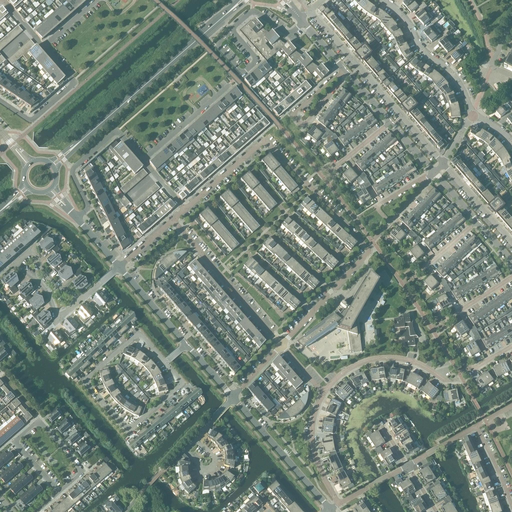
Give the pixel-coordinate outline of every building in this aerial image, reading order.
[(18,5),(13,0),(11,0),(9,2),(16,11),(20,8),(18,5)] [(71,0),(67,0),(66,1),(68,4),(74,11),(79,8),(71,0)] [(363,0),(358,5),(363,10),(369,2),(366,0),(363,0)] [(406,0),(403,4),(407,8),(416,1),(415,0),(406,0)] [(418,7),(420,9),(425,4),(423,2),(419,6),(415,2),(416,1),(407,8),(411,13),(418,7)] [(363,10),(368,13),(373,5),(369,2),(363,10)] [(68,4),(64,7),(70,15),(74,11),(68,4)] [(322,15),(322,14),(329,8),(325,4),(318,11),(322,15)] [(422,11),(416,16),(420,21),(429,13),(425,8),(427,7),(425,4),(420,9),(422,11)] [(62,5),(58,9),(66,18),(70,15),(64,7),(62,5)] [(368,13),(373,17),(378,8),(373,5),(368,13)] [(322,14),(325,18),(334,10),(331,6),(329,8),(322,14)] [(0,9),(0,13),(4,18),(6,20),(10,17),(2,8),(0,9)] [(373,17),(377,19),(383,11),(378,8),(373,17)] [(58,9),(54,12),(62,22),(66,18),(58,9)] [(334,10),(325,18),(328,21),(337,14),(334,10)] [(377,19),(381,22),(381,23),(388,15),(383,11),(377,19)] [(54,12),(50,16),(58,25),(62,22),(54,12)] [(429,13),(420,21),(424,26),(430,20),(432,23),(437,18),(435,16),(433,18),(429,13)] [(328,21),(332,25),(340,18),(337,14),(328,21)] [(381,23),(385,27),(392,19),(388,15),(381,23),(381,22),(381,23)] [(49,16),(46,19),(48,22),(54,29),(58,25),(50,16),(49,16)] [(335,28),(341,23),(343,21),(340,18),(332,25),(335,28)] [(46,19),(41,23),(50,32),(54,29),(48,22),(46,19)] [(385,27),(388,31),(396,24),(392,19),(385,27)] [(239,31),(250,44),(258,37),(252,30),(259,24),(255,20),(253,22),(251,21),(239,31)] [(41,23),(37,26),(40,29),(46,36),(50,32),(41,23)] [(335,28),(338,32),(344,26),(341,23),(335,28)] [(269,33),(262,29),(262,28),(259,24),(252,30),(258,37),(261,41),(269,33)] [(392,35),(392,34),(400,29),(396,24),(388,31),(392,35)] [(338,32),(341,36),(348,30),(344,26),(338,32)] [(424,33),(428,38),(437,30),(433,26),(424,33)] [(46,36),(40,29),(35,32),(42,40),(46,36)] [(392,34),(392,35),(394,39),(403,35),(400,29),(392,34)] [(341,36),(344,39),(351,34),(348,30),(341,36)] [(437,30),(428,38),(432,43),(441,35),(437,30)] [(268,42),(275,35),(272,31),(269,33),(261,41),(263,43),(264,45),(265,44),(268,42)] [(439,44),(443,48),(451,42),(447,37),(451,34),(449,31),(443,36),(445,38),(439,44)] [(347,43),(354,37),(356,36),(353,32),(351,34),(344,39),(347,43)] [(277,52),(278,52),(281,49),(286,45),(285,45),(279,40),(279,39),(275,35),(268,42),(274,48),(277,52)] [(394,39),(397,44),(406,40),(403,35),(394,39)] [(250,44),(254,48),(257,46),(258,47),(263,43),(261,41),(258,37),(250,44)] [(347,43),(351,47),(357,41),(354,37),(347,43)] [(397,44),(399,49),(408,45),(406,40),(397,44)] [(453,48),(455,50),(461,45),(460,44),(459,43),(457,45),(453,40),(451,42),(443,48),(447,53),(453,48)] [(351,47),(354,50),(360,45),(357,41),(351,47)] [(281,55),(284,53),(292,47),(288,42),(285,45),(286,45),(281,49),(278,52),(281,55)] [(270,58),(277,52),(274,48),(271,51),(265,44),(264,45),(263,43),(258,47),(257,46),(254,48),(266,62),(270,58)] [(354,50),(357,54),(364,48),(363,48),(365,46),(362,43),(360,45),(354,50)] [(399,49),(402,55),(410,50),(408,45),(399,49)] [(461,45),(455,50),(457,52),(451,57),(455,62),(463,56),(465,58),(468,55),(462,48),(463,47),(461,45)] [(30,59),(32,57),(39,50),(36,46),(26,54),(30,59)] [(363,62),(363,61),(370,55),(370,56),(372,54),(365,46),(363,48),(364,48),(357,54),(356,55),(363,62)] [(292,47),(284,53),(287,55),(285,57),(286,57),(286,58),(288,57),(295,51),(292,47)] [(32,57),(36,61),(43,54),(39,50),(32,57)] [(410,50),(402,55),(406,60),(408,58),(409,59),(412,57),(411,56),(413,54),(410,50)] [(294,64),(298,60),(297,60),(302,56),(295,51),(288,57),(294,64)] [(36,61),(34,62),(37,67),(39,65),(46,58),(43,54),(36,61)] [(297,60),(298,60),(301,64),(308,58),(305,54),(302,56),(297,60)] [(363,61),(366,65),(373,59),(370,56),(370,55),(363,61)] [(412,62),(409,64),(410,65),(414,68),(414,69),(420,61),(416,57),(414,60),(413,59),(411,61),(412,62)] [(39,65),(43,69),(50,63),(46,58),(39,65)] [(301,64),(304,68),(312,62),(308,58),(301,64)] [(366,65),(370,68),(376,63),(373,59),(366,65)] [(414,69),(419,72),(424,64),(420,61),(414,69)] [(265,62),(261,66),(269,76),(273,72),(265,62)] [(310,75),(314,72),(319,68),(318,67),(311,63),(312,62),(304,68),(310,75)] [(41,71),(44,75),(53,67),(50,63),(43,69),(41,71)] [(370,68),(373,72),(379,66),(376,63),(370,68)] [(424,64),(419,72),(419,73),(424,75),(424,76),(429,67),(424,64)] [(314,72),(317,76),(325,69),(321,65),(318,67),(319,68),(314,72)] [(256,70),(263,77),(265,80),(269,76),(261,66),(256,70)] [(373,72),(376,76),(382,70),(379,66),(373,72)] [(48,79),(50,77),(57,71),(53,67),(44,75),(48,79)] [(424,76),(422,78),(426,80),(429,78),(434,70),(429,67),(424,76)] [(376,76),(379,79),(387,72),(384,68),(382,70),(376,76)] [(325,69),(317,76),(321,80),(328,74),(325,69)] [(256,70),(252,73),(259,81),(263,77),(256,70)] [(429,78),(433,81),(439,74),(434,70),(429,78)] [(50,77),(53,81),(61,75),(57,71),(50,77)] [(379,79),(378,79),(382,83),(391,76),(387,72),(379,79)] [(252,73),(248,77),(255,84),(259,81),(252,73)] [(432,82),(436,86),(444,78),(439,74),(433,81),(432,82)] [(61,75),(53,81),(57,85),(60,88),(65,83),(62,81),(64,79),(61,75)] [(386,89),(387,88),(393,82),(396,80),(393,76),(383,85),(386,89)] [(255,84),(248,77),(244,81),(250,88),(255,84)] [(436,86),(439,90),(448,83),(444,78),(436,86)] [(1,88),(3,89),(10,83),(6,80),(0,84),(0,88),(0,89),(1,88)] [(305,82),(302,85),(307,92),(311,89),(305,82)] [(387,88),(390,92),(396,86),(393,82),(387,88)] [(5,91),(7,92),(15,86),(10,83),(3,89),(5,92),(5,91)] [(439,90),(443,94),(443,93),(451,88),(448,83),(439,90)] [(302,85),(298,88),(304,95),(307,92),(302,85)] [(10,94),(12,96),(19,89),(15,86),(7,92),(7,93),(9,95),(10,94)] [(390,92),(393,95),(400,90),(396,86),(390,92)] [(235,88),(231,92),(237,99),(242,95),(235,88)] [(298,88),(294,91),(300,98),(304,95),(298,88)] [(441,95),(444,100),(446,98),(454,93),(451,88),(443,93),(443,94),(441,95)] [(15,97),(17,99),(24,92),(19,89),(12,96),(14,98),(15,97)] [(340,93),(348,100),(352,96),(344,89),(342,92),(341,92),(340,93)] [(393,95),(396,99),(403,93),(400,90),(393,95)] [(294,91),(291,95),(297,101),(300,98),(294,91)] [(19,101),(21,102),(29,95),(24,92),(17,99),(16,99),(19,101)] [(231,92),(227,95),(233,103),(237,99),(231,92)] [(337,97),(345,104),(348,100),(340,93),(338,96),(337,97)] [(396,99),(399,102),(406,97),(403,93),(396,99)] [(445,105),(448,103),(457,99),(454,93),(446,98),(444,100),(443,100),(445,105)] [(24,104),(26,105),(33,98),(29,95),(21,102),(23,104),(24,104)] [(227,95),(223,99),(232,109),(236,105),(233,103),(227,95)] [(291,95),(287,98),(293,104),(297,101),(291,95)] [(334,101),(342,108),(345,104),(337,97),(335,100),(334,101)] [(399,102),(402,106),(409,100),(406,97),(399,102)] [(33,98),(26,105),(28,107),(29,107),(31,108),(32,107),(34,110),(39,105),(37,103),(38,102),(33,98)] [(287,98),(283,101),(289,108),(293,104),(287,98)] [(223,99),(219,102),(225,110),(227,112),(232,109),(223,99)] [(408,114),(409,114),(409,113),(415,108),(416,108),(417,106),(411,99),(409,100),(402,106),(401,107),(408,114)] [(448,103),(449,108),(459,105),(457,99),(448,103)] [(283,101),(280,104),(286,111),(289,108),(283,101)] [(331,104),(330,105),(331,105),(339,112),(341,114),(342,112),(340,110),(342,108),(334,101),(332,104),(331,104)] [(219,102),(215,106),(221,113),(225,110),(219,102)] [(497,112),(496,113),(501,118),(507,112),(509,110),(511,112),(511,111),(511,107),(511,108),(507,103),(505,105),(497,112)] [(280,104),(276,107),(282,114),(286,111),(280,104)] [(282,114),(276,107),(274,105),(269,109),(272,112),(273,111),(278,117),(282,114)] [(328,108),(327,109),(336,116),(339,112),(331,105),(329,108),(328,108)] [(215,106),(211,110),(217,117),(221,113),(215,106)] [(409,113),(409,114),(412,117),(419,111),(416,108),(415,108),(409,113)] [(327,111),(325,113),(332,120),(336,116),(327,109),(326,110),(327,111)] [(211,110),(207,113),(213,120),(217,117),(211,110)] [(412,117),(415,121),(422,115),(419,111),(412,117)] [(460,111),(451,113),(451,118),(454,118),(455,119),(458,119),(458,118),(461,117),(460,111)] [(207,113),(203,117),(209,124),(213,120),(207,113)] [(323,115),(321,117),(329,124),(332,120),(325,113),(324,113),(323,114),(323,115)] [(367,117),(373,126),(374,126),(375,125),(375,124),(378,122),(372,114),(367,117)] [(415,121),(418,124),(425,119),(422,115),(415,121)] [(425,119),(418,124),(421,128),(428,122),(430,121),(431,120),(428,116),(425,119)] [(203,117),(198,120),(205,128),(209,124),(203,117)] [(329,124),(321,117),(320,118),(320,119),(318,122),(326,128),(329,124)] [(367,117),(363,120),(369,129),(370,129),(371,128),(373,126),(367,117)] [(264,118),(260,121),(266,128),(270,125),(264,118)] [(198,120),(194,124),(201,131),(203,134),(207,130),(205,128),(198,120)] [(363,120),(359,123),(365,132),(367,131),(366,131),(369,129),(363,120)] [(260,121),(256,124),(262,131),(266,128),(260,121)] [(425,132),(431,126),(433,124),(430,121),(428,122),(421,128),(425,132)] [(251,126),(258,134),(262,131),(256,124),(254,122),(251,126)] [(355,126),(361,135),(363,134),(362,134),(365,132),(359,123),(355,126)] [(194,124),(190,128),(197,135),(201,131),(194,124)] [(470,134),(475,137),(481,129),(475,125),(473,128),(471,130),(472,131),(470,134)] [(355,126),(351,129),(357,138),(359,137),(358,137),(361,135),(355,126)] [(425,132),(428,135),(434,129),(431,126),(425,132)] [(311,138),(312,138),(319,130),(317,129),(314,127),(307,135),(308,135),(308,136),(311,138)] [(190,128),(186,131),(193,138),(197,135),(190,128)] [(253,128),(249,131),(255,138),(258,134),(253,128)] [(351,129),(347,132),(353,141),(356,139),(357,138),(351,129)] [(428,135),(431,139),(438,133),(434,129),(428,135)] [(475,137),(480,140),(485,132),(481,129),(475,137)] [(319,130),(312,138),(313,139),(312,140),(316,142),(316,141),(317,142),(320,138),(321,139),(322,140),(324,139),(325,139),(326,139),(326,138),(327,138),(329,136),(328,135),(327,136),(323,133),(322,134),(320,131),(319,130)] [(186,131),(182,135),(191,144),(195,141),(193,138),(186,131)] [(249,131),(245,134),(251,141),(255,138),(249,131)] [(347,132),(343,135),(349,144),(351,142),(352,142),(353,141),(347,132)] [(480,140),(478,142),(482,145),(485,143),(490,135),(485,132),(480,140)] [(386,136),(386,137),(393,144),(397,141),(391,133),(388,136),(387,135),(386,136)] [(431,139),(434,142),(441,137),(438,133),(431,139)] [(245,134),(242,137),(248,144),(251,141),(245,134)] [(182,135),(178,138),(186,148),(191,144),(182,135)] [(240,135),(236,138),(244,147),(248,144),(242,137),(240,135)] [(349,144),(343,135),(338,139),(344,147),(347,145),(348,145),(349,144)] [(434,142),(437,146),(446,139),(442,135),(441,137),(434,142)] [(485,143),(489,146),(495,139),(490,135),(485,143)] [(324,148),(323,149),(325,152),(327,151),(327,152),(336,146),(335,144),(334,145),(333,142),(330,137),(329,136),(327,138),(328,144),(324,147),(324,148)] [(382,140),(383,140),(389,148),(393,144),(386,137),(384,139),(384,138),(382,140)] [(178,138),(174,142),(180,149),(182,152),(186,148),(178,138)] [(236,138),(233,141),(240,150),(244,147),(236,138)] [(437,146),(440,150),(443,148),(445,151),(450,143),(449,143),(446,139),(437,146)] [(488,146),(492,150),(500,143),(495,139),(489,146),(488,146)] [(378,143),(379,143),(385,151),(389,148),(383,140),(380,142),(378,143)] [(108,147),(111,152),(119,145),(115,141),(108,147)] [(229,145),(231,147),(237,153),(240,150),(233,141),(229,145)] [(174,142),(170,145),(176,153),(180,149),(174,142)] [(111,152),(115,156),(124,148),(121,143),(119,145),(111,152)] [(375,146),(375,147),(382,154),(385,151),(379,143),(376,146),(376,145),(375,146)] [(492,150),(495,154),(504,147),(500,143),(492,150)] [(170,145),(166,149),(172,156),(176,153),(170,145)] [(336,146),(327,152),(328,153),(327,153),(330,157),(330,156),(331,157),(339,151),(337,147),(336,146)] [(231,147),(227,150),(233,157),(237,153),(231,147)] [(372,149),(371,150),(378,158),(382,154),(375,147),(372,149)] [(499,158),(507,153),(504,147),(495,154),(499,158)] [(115,156),(119,160),(128,152),(124,148),(115,156)] [(225,148),(222,151),(229,160),(233,157),(227,150),(225,148)] [(166,149),(162,152),(168,160),(170,162),(174,159),(172,156),(166,149)] [(370,151),(367,153),(374,161),(378,158),(371,150),(369,151),(370,151)] [(222,151),(218,154),(226,163),(229,160),(222,151)] [(122,164),(124,162),(131,156),(128,152),(119,160),(122,164)] [(162,152),(158,156),(164,163),(168,160),(162,152)] [(366,155),(363,157),(370,164),(374,161),(367,153),(366,154),(366,155)] [(499,158),(502,162),(510,158),(507,153),(499,158)] [(215,157),(216,159),(222,166),(226,163),(218,154),(215,157)] [(271,173),(272,173),(279,167),(269,155),(261,162),(271,173)] [(455,167),(455,166),(461,161),(463,159),(460,155),(451,163),(455,167)] [(124,162),(128,166),(135,160),(131,156),(124,162)] [(158,156),(154,160),(160,167),(164,163),(158,156)] [(362,158),(360,160),(366,168),(370,164),(363,157),(363,156),(362,158)] [(502,162),(504,167),(511,163),(511,161),(510,158),(502,162)] [(216,159),(213,162),(219,169),(222,166),(216,159)] [(461,161),(455,166),(455,167),(458,170),(465,164),(466,163),(467,162),(463,159),(461,161)] [(128,166),(131,170),(139,164),(135,160),(128,166)] [(154,160),(149,163),(156,170),(158,173),(162,169),(160,167),(154,160)] [(366,168),(360,160),(359,160),(358,161),(356,164),(362,171),(366,168)] [(213,162),(209,166),(215,172),(219,169),(213,162)] [(407,165),(412,174),(414,173),(417,171),(411,162),(407,165)] [(458,170),(461,174),(469,166),(466,163),(465,164),(458,170)] [(139,164),(131,170),(135,175),(142,168),(139,164)] [(83,169),(86,173),(91,169),(88,165),(83,169)] [(403,168),(408,176),(408,177),(410,176),(409,175),(412,174),(407,165),(403,168)] [(209,166),(205,169),(211,176),(215,172),(209,166)] [(461,174),(464,177),(473,170),(469,166),(461,174)] [(204,167),(200,170),(208,179),(211,176),(205,169),(204,167)] [(272,173),(276,177),(283,171),(279,167),(272,173)] [(85,178),(87,180),(95,173),(92,168),(91,169),(86,173),(85,175),(86,177),(85,178)] [(346,178),(347,179),(355,172),(354,171),(353,171),(351,168),(343,175),(343,176),(346,179),(346,178)] [(403,168),(398,170),(403,179),(404,180),(405,179),(405,178),(408,176),(403,168)] [(196,173),(198,175),(204,182),(208,179),(200,170),(196,173)] [(394,173),(399,182),(400,182),(401,181),(403,179),(398,170),(394,173)] [(464,177),(467,181),(476,174),(473,170),(464,177)] [(276,177),(280,182),(287,176),(283,171),(276,177)] [(348,180),(346,181),(349,184),(350,183),(351,184),(355,179),(359,184),(363,181),(359,177),(358,177),(356,174),(356,173),(355,172),(347,179),(348,180)] [(88,183),(90,185),(97,178),(95,173),(87,180),(88,182),(88,183)] [(241,180),(251,191),(252,191),(269,211),(276,205),(248,173),(241,180)] [(394,173),(390,176),(395,185),(397,184),(396,184),(399,182),(394,173)] [(467,181),(471,184),(479,177),(476,174),(467,181)] [(198,175),(195,178),(200,185),(204,182),(198,175)] [(280,182),(284,186),(291,180),(287,176),(280,182)] [(390,176),(385,179),(391,187),(393,185),(394,186),(395,185),(390,176)] [(193,177),(189,180),(197,188),(200,185),(195,178),(193,177)] [(471,184),(474,188),(482,181),(479,177),(471,184)] [(90,188),(92,190),(100,183),(97,178),(90,185),(91,187),(90,188)] [(385,179),(381,181),(386,190),(389,188),(389,189),(391,188),(391,187),(385,179)] [(189,180),(186,183),(193,191),(197,188),(189,180)] [(284,186),(288,191),(295,185),(291,180),(284,186)] [(381,181),(377,184),(382,193),(385,191),(387,190),(386,190),(381,181)] [(477,192),(483,186),(485,184),(482,181),(474,188),(477,192)] [(93,193),(95,195),(102,188),(100,183),(92,190),(93,192),(93,193)] [(182,186),(184,188),(190,194),(193,191),(186,183),(182,186)] [(360,199),(360,200),(369,194),(368,192),(368,193),(365,189),(366,189),(363,184),(361,186),(359,187),(362,191),(357,195),(356,196),(358,200),(360,199)] [(382,193),(377,184),(372,187),(377,196),(381,194),(382,193)] [(295,185),(288,191),(290,193),(293,196),(299,190),(295,185)] [(477,192),(480,195),(487,190),(483,186),(477,192)] [(95,198),(97,200),(105,193),(102,188),(95,195),(96,197),(95,198)] [(186,198),(180,191),(178,188),(174,192),(182,201),(186,198)] [(184,188),(180,191),(186,198),(190,194),(184,188)] [(430,192),(438,199),(441,195),(434,188),(432,191),(431,191),(430,192)] [(487,190),(480,195),(483,199),(490,193),(487,190)] [(231,209),(252,233),(259,227),(228,191),(220,198),(230,209),(231,209)] [(426,196),(427,196),(434,203),(438,199),(430,192),(428,195),(428,194),(426,196)] [(97,203),(100,205),(107,199),(105,193),(97,200),(98,202),(97,203)] [(483,199),(486,203),(493,197),(490,193),(483,199)] [(369,194),(360,200),(361,200),(360,201),(362,204),(363,204),(372,199),(370,196),(370,195),(369,194)] [(423,199),(423,200),(431,207),(434,203),(427,196),(425,198),(424,198),(423,199)] [(300,205),(304,208),(311,201),(307,197),(300,205)] [(486,203),(489,206),(490,206),(496,200),(493,197),(486,203)] [(168,198),(164,201),(172,210),(176,207),(168,198)] [(100,208),(102,210),(110,204),(107,199),(100,205),(101,207),(100,208)] [(495,214),(496,214),(496,213),(502,208),(503,208),(504,206),(498,199),(496,200),(490,206),(489,206),(488,207),(495,214)] [(419,203),(420,203),(427,210),(431,207),(423,200),(421,202),(419,203)] [(160,204),(162,207),(168,213),(172,210),(164,201),(160,204)] [(304,208),(307,212),(314,204),(311,201),(304,208)] [(417,205),(416,207),(424,214),(427,210),(420,203),(418,206),(417,205)] [(102,213),(105,215),(112,209),(110,204),(102,210),(103,212),(102,213)] [(307,212),(311,215),(318,207),(314,204),(307,212)] [(162,207),(159,210),(165,216),(168,213),(162,207)] [(312,214),(315,217),(321,210),(318,207),(311,215),(312,214)] [(415,208),(413,211),(420,218),(424,214),(416,207),(415,208)] [(496,213),(496,214),(499,217),(506,211),(503,208),(502,208),(496,213)] [(105,218),(107,220),(115,214),(112,209),(105,215),(106,217),(105,218)] [(210,227),(232,251),(239,245),(207,209),(199,216),(209,228),(210,227)] [(159,210),(155,213),(161,220),(165,216),(159,210)] [(315,217),(319,221),(325,214),(321,210),(315,217)] [(412,212),(410,215),(417,221),(420,218),(413,211),(413,210),(411,212),(412,212)] [(499,217),(502,221),(509,215),(506,211),(499,217)] [(155,213),(151,216),(157,223),(161,220),(155,213)] [(455,216),(461,224),(462,224),(463,223),(466,220),(459,213),(455,216)] [(107,223),(110,225),(117,219),(115,214),(107,220),(108,222),(107,223)] [(319,221),(322,224),(328,217),(325,214),(319,221)] [(408,216),(406,218),(413,225),(417,221),(410,215),(409,214),(408,215),(408,216)] [(502,221),(505,224),(511,218),(509,215),(502,221)] [(151,216),(148,219),(154,226),(157,223),(151,216)] [(451,219),(458,227),(458,228),(459,226),(461,224),(455,216),(451,219)] [(146,217),(142,220),(150,229),(154,226),(148,219),(146,217)] [(281,225),(285,229),(292,221),(288,217),(288,218),(281,225)] [(322,224),(326,227),(332,220),(328,217),(322,224)] [(413,225),(406,218),(404,219),(405,220),(402,222),(410,229),(413,225)] [(110,228),(112,230),(120,224),(117,219),(110,225),(111,227),(110,228)] [(196,219),(194,220),(204,232),(206,230),(196,219)] [(451,219),(447,223),(454,230),(454,231),(455,230),(455,229),(458,227),(451,219)] [(139,223),(141,225),(146,232),(150,229),(142,220),(139,223)] [(326,227),(329,230),(336,224),(332,220),(326,227)] [(285,229),(288,232),(296,224),(292,221),(285,229)] [(31,223),(27,227),(36,238),(38,236),(38,235),(40,233),(31,223)] [(447,223),(443,226),(450,234),(451,233),(451,232),(454,230),(447,223)] [(112,233),(114,235),(122,229),(120,224),(112,230),(113,232),(112,233)] [(288,232),(292,235),(299,227),(296,224),(288,232)] [(329,230),(333,234),(339,227),(336,224),(329,230)] [(146,232),(141,225),(137,229),(143,236),(146,232)] [(443,226),(439,229),(446,237),(448,236),(447,236),(450,234),(443,226)] [(27,227),(23,231),(32,241),(34,239),(36,238),(27,227)] [(293,234),(296,238),(303,231),(299,227),(292,235),(293,234)] [(333,234),(336,237),(343,230),(339,227),(333,234)] [(394,229),(390,233),(391,234),(391,235),(390,236),(393,239),(394,238),(395,238),(402,231),(401,230),(398,227),(395,230),(394,229)] [(21,228),(17,232),(19,234),(28,245),(30,243),(32,241),(23,231),(21,228)] [(115,238),(117,240),(125,234),(122,229),(114,235),(115,235),(116,237),(115,238)] [(439,229),(435,232),(442,240),(444,238),(445,238),(446,237),(439,229)] [(336,237),(340,240),(346,233),(343,230),(336,237)] [(296,238),(300,241),(306,234),(303,231),(296,238)] [(402,231),(395,238),(396,239),(395,241),(398,243),(399,242),(406,235),(403,232),(404,232),(402,231)] [(17,232),(13,235),(15,238),(24,248),(26,246),(26,247),(28,245),(19,234),(17,232)] [(435,232),(431,236),(438,243),(441,241),(441,242),(442,241),(442,240),(435,232)] [(340,240),(343,244),(350,237),(346,233),(340,240)] [(117,243),(119,245),(127,239),(125,234),(117,240),(117,241),(117,240),(118,242),(117,243)] [(300,241),(303,244),(310,237),(306,234),(300,241)] [(40,245),(39,246),(41,249),(42,248),(43,249),(52,241),(49,237),(47,235),(42,238),(44,241),(40,245)] [(469,239),(470,239),(477,246),(481,243),(474,235),(471,238),(471,237),(469,239)] [(431,236),(428,239),(434,247),(437,244),(437,245),(438,244),(438,243),(431,236)] [(262,245),(266,249),(273,241),(269,237),(269,238),(262,245)] [(303,244),(307,247),(313,241),(310,237),(303,244)] [(350,237),(343,244),(344,243),(351,250),(357,244),(350,237)] [(15,238),(11,241),(20,252),(22,250),(21,250),(24,248),(15,238)] [(127,239),(119,245),(119,246),(119,245),(122,251),(125,248),(127,249),(131,246),(129,245),(130,244),(127,239)] [(434,247),(428,239),(423,242),(430,250),(433,248),(434,247)] [(466,242),(466,243),(473,250),(477,246),(470,239),(467,241),(466,242)] [(11,241),(7,245),(16,255),(18,253),(18,254),(20,252),(11,241)] [(52,241),(43,249),(47,253),(51,249),(53,251),(58,247),(56,245),(52,241)] [(266,249),(270,252),(277,244),(273,241),(266,249)] [(307,247),(310,251),(317,244),(313,241),(307,247)] [(462,246),(469,253),(473,250),(466,243),(464,245),(463,244),(462,246)] [(270,252),(273,255),(280,248),(277,244),(270,252)] [(310,251),(314,254),(320,247),(317,244),(310,251)] [(7,245),(3,248),(12,259),(14,257),(13,257),(16,255),(7,245)] [(412,255),(413,256),(421,249),(420,248),(417,245),(409,252),(410,252),(408,253),(411,257),(412,255)] [(458,249),(459,250),(465,257),(469,253),(462,246),(460,248),(459,248),(458,249)] [(314,254),(317,257),(324,251),(320,247),(314,254)] [(3,248),(0,250),(0,253),(7,262),(9,260),(10,261),(12,259),(3,248)] [(274,255),(277,258),(284,251),(280,248),(273,255),(273,256),(274,255)] [(421,249),(413,256),(414,257),(412,258),(415,261),(416,260),(417,261),(425,254),(422,251),(421,249)] [(454,253),(455,253),(462,260),(465,257),(459,250),(456,252),(456,251),(454,253)] [(277,258),(281,261),(287,254),(284,251),(277,258)] [(317,257),(321,261),(327,254),(324,251),(317,257)] [(173,254),(178,260),(179,262),(187,256),(185,254),(186,253),(184,253),(179,253),(177,253),(174,254),(173,254)] [(452,255),(451,256),(458,264),(462,260),(455,253),(452,255)] [(50,265),(58,258),(54,254),(47,261),(50,264),(50,265)] [(169,256),(168,256),(174,264),(178,260),(173,254),(172,254),(169,256)] [(281,261),(284,264),(291,258),(287,254),(281,261)] [(321,261),(324,264),(331,257),(327,254),(321,261)] [(58,258),(50,265),(51,265),(54,269),(59,265),(61,267),(65,263),(63,260),(64,260),(60,256),(58,258)] [(167,257),(164,259),(170,267),(174,264),(168,256),(167,257)] [(450,258),(447,260),(454,267),(458,264),(451,256),(449,257),(450,258)] [(331,257),(324,264),(325,264),(332,270),(338,264),(331,257)] [(243,265),(247,269),(254,261),(250,258),(248,261),(243,265)] [(284,264),(288,268),(294,261),(291,258),(284,264)] [(161,262),(160,263),(167,270),(170,267),(164,259),(163,260),(161,262)] [(446,261),(444,263),(450,271),(454,267),(447,260),(447,259),(446,261)] [(188,266),(192,270),(198,265),(195,261),(188,266)] [(247,269),(251,272),(258,265),(254,261),(247,269)] [(288,268),(291,271),(298,264),(294,261),(288,268)] [(59,274),(57,275),(60,277),(61,276),(61,277),(69,271),(71,269),(67,266),(65,263),(61,267),(63,269),(58,273),(59,274)] [(158,267),(157,267),(163,274),(167,270),(160,263),(159,264),(158,267)] [(442,265),(440,267),(447,274),(450,271),(444,263),(443,263),(442,264),(442,265)] [(291,271),(295,274),(301,267),(298,264),(291,271)] [(192,270),(195,274),(202,268),(200,266),(198,265),(192,270)] [(251,272),(254,276),(261,268),(258,265),(251,272)] [(491,268),(497,277),(498,276),(501,274),(496,265),(491,268)] [(447,274),(440,267),(439,266),(438,268),(439,268),(436,271),(443,278),(447,274)] [(155,274),(155,279),(155,281),(159,277),(163,274),(157,267),(157,269),(156,272),(155,274)] [(295,274),(298,277),(305,271),(301,267),(295,274)] [(73,274),(75,276),(80,273),(82,271),(80,268),(74,273),(73,274)] [(196,280),(198,278),(205,272),(203,270),(204,270),(202,268),(195,274),(193,276),(196,280)] [(255,275),(258,278),(265,271),(261,268),(254,276),(255,275)] [(487,271),(492,279),(493,280),(494,279),(497,277),(491,268),(487,271)] [(69,271),(61,277),(62,277),(65,281),(72,275),(73,274),(74,273),(71,269),(69,271)] [(258,278),(262,281),(268,274),(265,271),(258,278)] [(298,277),(302,281),(308,274),(305,271),(298,277)] [(483,273),(488,282),(488,283),(490,282),(489,281),(492,279),(487,271),(483,273)] [(205,272),(198,278),(202,282),(208,276),(207,274),(205,272)] [(304,337),(296,343),(302,349),(305,347),(306,348),(307,347),(335,328),(336,327),(347,331),(350,350),(351,353),(361,352),(361,345),(358,323),(356,323),(356,322),(356,320),(371,293),(374,289),(374,287),(379,281),(369,272),(366,278),(366,277),(348,306),(345,305),(346,305),(346,304),(346,303),(347,303),(347,302),(347,301),(347,300),(347,299),(342,304),(342,303),(339,305),(338,307),(340,309),(338,312),(337,311),(303,336),(304,337)] [(7,284),(16,277),(13,274),(12,275),(11,273),(6,277),(4,275),(0,278),(0,279),(4,283),(5,282),(7,284)] [(76,287),(84,280),(83,280),(80,277),(82,275),(80,273),(75,276),(77,279),(73,283),(76,287)] [(483,273),(478,276),(483,285),(484,285),(485,284),(488,282),(483,273)] [(262,281),(265,284),(272,278),(268,274),(262,281)] [(302,281),(306,284),(312,277),(308,274),(302,281)] [(427,285),(427,286),(435,279),(434,278),(431,275),(424,282),(423,283),(426,286),(427,285)] [(202,282),(205,286),(212,280),(210,278),(208,276),(202,282)] [(478,276),(474,279),(479,287),(479,288),(481,287),(481,286),(483,285),(478,276)] [(7,288),(11,292),(16,288),(13,286),(18,282),(17,280),(18,279),(16,277),(7,284),(9,286),(7,288)] [(312,277),(306,284),(313,290),(319,284),(312,277)] [(265,284),(269,288),(275,281),(272,278),(265,284)] [(435,279),(427,286),(428,287),(427,288),(429,291),(431,290),(431,291),(439,284),(436,281),(436,280),(435,279)] [(474,279),(470,281),(475,291),(477,290),(476,289),(479,287),(474,279)] [(84,280),(76,287),(77,288),(76,289),(78,291),(79,290),(80,291),(84,287),(86,289),(91,285),(89,283),(87,284),(84,281),(84,280)] [(203,287),(206,291),(215,284),(213,282),(212,280),(205,286),(203,287)] [(161,291),(163,293),(172,285),(169,281),(160,289),(162,291),(161,291)] [(269,288),(273,291),(279,284),(275,281),(269,288)] [(470,281),(465,284),(470,293),(473,291),(475,291),(470,281)] [(22,293),(29,287),(25,283),(18,289),(22,293)] [(206,291),(210,295),(218,288),(217,286),(215,284),(206,291)] [(273,291),(276,294),(282,288),(279,284),(273,291)] [(465,284),(461,287),(466,295),(469,294),(471,293),(470,293),(465,284)] [(165,295),(167,297),(175,289),(172,285),(163,293),(165,295)] [(23,299),(26,301),(30,297),(28,295),(33,291),(32,290),(33,289),(31,287),(30,288),(29,287),(22,293),(19,296),(23,299)] [(461,287),(456,289),(461,298),(464,296),(465,297),(466,296),(466,295),(461,287)] [(210,295),(213,299),(222,292),(220,289),(220,290),(218,288),(210,295)] [(276,294),(280,298),(286,291),(282,288),(276,294)] [(170,301),(177,295),(179,293),(175,289),(167,297),(168,299),(170,301)] [(461,298),(456,289),(452,292),(457,301),(460,299),(462,298),(461,298)] [(280,298),(283,301),(289,294),(286,291),(280,298)] [(502,293),(502,294),(508,302),(511,299),(511,298),(507,291),(504,293),(503,292),(502,293)] [(213,299),(217,303),(225,295),(224,294),(222,292),(213,299)] [(97,296),(104,303),(106,301),(108,303),(109,302),(112,300),(108,295),(105,297),(101,293),(97,296)] [(283,301),(287,304),(293,297),(289,294),(283,301)] [(439,303),(439,304),(449,299),(448,297),(447,298),(445,294),(436,299),(437,300),(435,301),(437,304),(439,303)] [(498,296),(498,297),(504,305),(508,302),(502,294),(500,296),(499,295),(498,296)] [(33,306),(40,300),(39,299),(40,298),(38,295),(37,296),(32,300),(30,297),(26,301),(29,305),(31,304),(33,306)] [(172,303),(173,305),(180,299),(177,295),(170,301),(172,303)] [(217,303),(220,307),(229,299),(227,297),(225,295),(217,303)] [(97,296),(93,300),(97,304),(95,306),(99,311),(101,309),(103,307),(101,305),(103,303),(104,304),(104,303),(97,296)] [(293,297),(287,304),(294,311),(300,304),(293,297)] [(495,298),(494,299),(500,308),(504,305),(498,297),(495,299),(495,298)] [(175,307),(177,309),(183,303),(180,299),(173,305),(175,306),(175,307)] [(223,311),(225,309),(232,303),(230,301),(229,299),(220,307),(223,311)] [(449,299),(439,304),(440,305),(439,306),(441,309),(442,309),(451,304),(449,301),(449,300),(449,299)] [(492,301),(490,303),(495,311),(500,308),(494,299),(492,300),(492,301)] [(30,308),(34,312),(35,311),(44,304),(43,303),(44,302),(42,300),(41,300),(40,300),(33,306),(30,308)] [(488,304),(485,305),(491,314),(495,311),(490,303),(489,302),(488,303),(488,304)] [(179,311),(180,312),(187,307),(183,303),(177,309),(178,311),(179,311)] [(225,309),(229,313),(235,307),(234,305),(233,305),(232,303),(225,309)] [(484,306),(481,308),(487,317),(491,314),(485,305),(484,306)] [(82,309),(88,317),(90,318),(94,315),(96,313),(92,308),(90,310),(86,306),(82,309)] [(182,314),(183,316),(190,310),(187,307),(180,312),(182,314)] [(229,313),(226,315),(230,319),(239,311),(237,309),(235,307),(229,313)] [(480,309),(477,311),(483,320),(487,317),(481,308),(479,309),(480,309)] [(80,309),(78,311),(79,312),(78,313),(82,317),(80,319),(84,324),(86,322),(90,318),(88,317),(82,309),(81,310),(80,309)] [(185,318),(187,320),(194,314),(190,310),(183,316),(185,318)] [(37,313),(33,317),(35,319),(35,320),(38,323),(40,322),(48,315),(47,315),(48,314),(46,311),(44,312),(44,311),(39,315),(37,313)] [(239,311),(230,319),(233,323),(235,320),(242,315),(240,313),(239,311)] [(476,312),(473,314),(479,322),(483,320),(477,311),(475,312),(476,312)] [(131,312),(124,319),(128,324),(130,322),(132,324),(137,320),(135,318),(135,317),(134,317),(130,313),(131,313),(131,312)] [(194,314),(187,320),(189,322),(188,322),(189,322),(190,324),(197,318),(198,317),(199,316),(198,315),(196,313),(194,314)] [(479,322),(473,314),(471,315),(468,317),(474,325),(479,322)] [(40,322),(38,323),(44,330),(48,326),(46,324),(51,320),(48,316),(48,315),(40,322)] [(235,320),(239,324),(245,319),(244,317),(242,315),(235,320)] [(405,337),(406,347),(415,346),(415,338),(418,338),(418,337),(417,336),(416,335),(416,334),(415,333),(414,332),(414,331),(414,330),(413,329),(413,327),(413,326),(413,325),(413,324),(413,323),(413,322),(413,321),(413,320),(413,321),(410,321),(409,315),(403,315),(403,318),(394,319),(395,329),(399,329),(401,338),(405,337)] [(192,326),(194,328),(200,322),(197,318),(190,324),(192,326)] [(67,322),(73,330),(75,332),(79,328),(81,326),(77,321),(75,323),(71,319),(67,322)] [(124,319),(117,325),(124,332),(128,328),(126,326),(128,324),(124,319)] [(239,324),(237,326),(240,330),(242,328),(249,322),(247,320),(245,319),(239,324)] [(457,331),(458,332),(467,325),(466,324),(465,324),(463,321),(455,327),(454,328),(457,331)] [(65,322),(63,324),(64,325),(63,326),(67,331),(65,333),(69,337),(71,335),(75,332),(73,330),(67,322),(67,323),(66,323),(65,322)] [(195,330),(197,332),(204,326),(200,322),(194,328),(195,330)] [(242,328),(245,332),(252,326),(250,325),(251,324),(249,322),(242,328)] [(117,325),(111,331),(115,336),(117,334),(119,336),(124,332),(117,325)] [(467,325),(458,332),(459,332),(457,334),(459,337),(461,336),(469,331),(467,327),(468,327),(467,325)] [(199,334),(200,335),(207,330),(204,326),(197,332),(199,334)] [(245,332),(249,336),(256,330),(254,328),(252,326),(245,332)] [(504,328),(500,330),(505,339),(508,337),(508,338),(510,337),(509,337),(504,328)] [(202,337),(204,339),(210,334),(207,330),(200,335),(202,337)] [(249,336),(247,338),(250,341),(252,340),(259,334),(257,332),(256,330),(249,336)] [(500,330),(496,333),(500,341),(503,340),(504,340),(505,340),(505,339),(500,330)] [(111,331),(104,337),(111,344),(116,340),(113,338),(115,336),(111,331)] [(54,332),(52,334),(53,335),(52,335),(58,343),(60,345),(64,341),(66,339),(62,335),(60,337),(56,332),(55,333),(54,332)] [(496,333),(491,335),(496,344),(499,342),(499,343),(501,342),(500,341),(496,333)] [(206,341),(207,343),(214,337),(210,334),(204,339),(205,342),(206,341)] [(252,340),(255,344),(262,338),(260,336),(259,334),(252,340)] [(50,341),(47,344),(48,347),(50,346),(54,350),(56,348),(54,346),(58,343),(52,335),(52,336),(48,339),(50,341)] [(491,335),(487,338),(491,346),(494,345),(495,345),(496,344),(491,335)] [(104,337),(98,343),(103,348),(105,346),(107,348),(111,344),(104,337)] [(208,345),(210,347),(217,341),(214,337),(207,343),(209,345),(208,345)] [(262,338),(255,344),(259,348),(265,342),(264,340),(262,338)] [(491,346),(487,338),(482,340),(487,349),(490,347),(490,348),(492,347),(491,346)] [(212,349),(214,351),(220,345),(217,341),(210,347),(212,349)] [(469,351),(469,352),(479,347),(478,345),(477,345),(475,342),(471,344),(466,347),(467,347),(465,348),(467,352),(469,351)] [(98,343),(92,349),(98,356),(103,352),(101,350),(103,348),(98,343)] [(215,353),(217,355),(224,349),(220,345),(214,351),(215,353)] [(123,355),(130,358),(134,349),(129,346),(127,350),(125,349),(123,355)] [(479,347),(469,352),(470,353),(469,353),(471,357),(472,356),(472,357),(481,352),(479,349),(479,348),(479,347)] [(224,349),(217,355),(219,357),(221,359),(227,353),(229,351),(225,348),(224,349)] [(92,349),(85,355),(90,360),(92,358),(94,360),(98,356),(92,349)] [(130,358),(135,360),(140,352),(134,349),(130,358)] [(227,353),(221,359),(222,360),(222,361),(224,363),(231,357),(232,355),(229,351),(227,353)] [(135,360),(139,363),(145,355),(140,352),(135,360)] [(81,356),(77,359),(78,359),(86,368),(90,364),(88,362),(90,360),(85,355),(83,353),(80,356),(81,356)] [(139,363),(143,367),(150,359),(145,355),(139,363)] [(231,357),(224,363),(226,365),(227,366),(234,361),(236,359),(232,355),(231,357)] [(272,363),(275,366),(282,360),(280,358),(280,359),(278,356),(272,363)] [(78,359),(71,365),(77,372),(79,370),(81,372),(86,368),(78,359)] [(143,367),(147,370),(154,364),(150,359),(143,367)] [(275,366),(279,370),(285,364),(284,363),(282,360),(275,366)] [(229,368),(231,370),(237,364),(234,361),(227,366),(229,368)] [(506,362),(499,365),(504,375),(510,372),(511,372),(510,371),(511,370),(511,368),(510,365),(508,366),(506,362)] [(147,370),(150,374),(158,369),(154,364),(147,370)] [(237,364),(231,370),(232,372),(235,375),(241,368),(237,364)] [(276,372),(280,376),(289,368),(287,366),(285,364),(279,370),(276,372)] [(77,372),(71,365),(71,366),(72,367),(65,373),(70,378),(73,380),(77,376),(75,373),(77,372)] [(504,375),(499,365),(493,368),(495,374),(498,378),(504,375)] [(99,372),(101,378),(110,375),(108,367),(102,369),(103,371),(99,372)] [(283,380),(285,378),(292,372),(290,370),(291,370),(289,368),(280,376),(283,380)] [(384,368),(377,369),(379,380),(386,379),(387,379),(387,373),(385,373),(384,368)] [(390,373),(387,373),(387,379),(389,379),(396,380),(398,369),(391,368),(390,373)] [(150,374),(153,379),(161,374),(158,369),(150,374)] [(379,380),(377,369),(370,370),(371,376),(370,377),(371,377),(372,381),(379,380)] [(398,369),(396,380),(403,381),(403,382),(404,382),(406,376),(404,375),(405,371),(398,369)] [(285,378),(289,382),(295,376),(294,374),(292,372),(285,378)] [(364,372),(357,376),(362,386),(368,382),(369,383),(367,378),(364,372)] [(487,372),(481,376),(488,385),(494,381),(491,377),(492,377),(491,377),(487,372)] [(406,376),(404,382),(405,383),(406,383),(412,386),(417,376),(411,373),(409,377),(406,376)] [(153,379),(155,383),(164,380),(161,374),(153,379)] [(101,378),(103,384),(112,380),(110,375),(101,378)] [(289,382),(292,386),(299,380),(297,378),(295,376),(289,382)] [(353,384),(351,385),(355,390),(356,389),(362,386),(357,376),(351,379),(353,384)] [(417,376),(412,386),(418,389),(418,390),(418,389),(420,390),(422,386),(421,385),(421,384),(424,380),(417,376)] [(488,385),(481,376),(476,380),(479,385),(479,386),(480,386),(482,389),(483,389),(482,389),(488,385)] [(103,385),(106,390),(114,385),(112,380),(103,384),(103,385)] [(155,383),(157,388),(166,385),(164,380),(155,383)] [(299,380),(292,386),(296,390),(302,384),(299,380)] [(249,391),(250,393),(259,386),(255,381),(247,389),(249,391)] [(422,386),(420,390),(421,391),(427,395),(434,387),(428,382),(425,386),(424,387),(422,386)] [(346,383),(341,388),(349,396),(353,391),(354,391),(355,390),(351,385),(349,387),(346,383)] [(109,395),(117,389),(119,388),(116,384),(114,385),(106,390),(109,395)] [(166,385),(157,388),(159,396),(165,395),(164,393),(168,392),(166,385)] [(252,395),(254,397),(262,390),(259,386),(250,393),(252,395)] [(192,393),(190,395),(194,400),(201,395),(202,394),(201,394),(197,390),(198,389),(197,390),(195,387),(190,391),(192,393)] [(434,387),(427,395),(432,400),(435,397),(436,397),(435,396),(439,391),(434,387)] [(339,397),(338,399),(343,403),(344,401),(344,402),(344,401),(349,396),(341,388),(336,394),(339,397)] [(10,393),(6,389),(4,392),(7,396),(3,399),(1,401),(6,406),(15,398),(10,393)] [(109,395),(113,400),(120,393),(117,389),(109,395)] [(255,399),(257,401),(265,393),(262,390),(254,397),(255,399)] [(457,390),(450,391),(452,402),(459,401),(458,396),(459,396),(458,396),(457,390)] [(452,402),(450,391),(443,393),(444,399),(445,404),(446,404),(446,403),(452,402)] [(113,400),(117,404),(124,397),(120,393),(113,400)] [(259,403),(261,404),(269,397),(265,393),(257,401),(259,403)] [(186,394),(181,398),(188,406),(194,400),(190,395),(188,397),(186,394)] [(124,397),(117,404),(120,406),(122,408),(128,401),(127,400),(129,398),(126,395),(124,398),(124,397)] [(262,406),(264,408),(272,401),(269,397),(261,404),(262,406)] [(179,404),(177,406),(182,413),(182,412),(181,411),(188,406),(181,398),(177,402),(179,404)] [(17,407),(21,412),(24,409),(20,405),(21,405),(16,399),(7,407),(11,413),(17,407)] [(299,399),(296,403),(302,410),(303,409),(304,408),(305,406),(299,399)] [(332,399),(329,405),(339,410),(342,404),(343,403),(338,399),(336,401),(332,399)] [(122,408),(127,412),(132,403),(128,401),(122,408)] [(272,401),(264,408),(265,410),(266,410),(267,412),(271,409),(273,411),(277,407),(272,401)] [(127,412),(133,415),(137,406),(132,403),(127,412)] [(296,403),(292,406),(299,414),(300,413),(301,412),(301,411),(302,410),(296,403)] [(173,405),(168,409),(175,418),(182,413),(177,406),(175,408),(173,405)] [(330,414),(329,417),(335,418),(336,417),(339,410),(329,405),(326,412),(330,414)] [(137,406),(133,415),(139,417),(140,414),(142,415),(144,409),(137,406)] [(292,406),(288,409),(294,417),(296,416),(297,415),(298,414),(299,414),(292,406)] [(51,416),(48,419),(48,418),(49,419),(48,420),(51,422),(52,422),(51,423),(52,423),(60,416),(63,413),(59,409),(58,410),(55,407),(49,413),(51,416)] [(19,420),(19,421),(23,426),(32,418),(28,413),(27,413),(24,409),(21,412),(24,416),(19,420)] [(165,415),(163,417),(167,422),(174,417),(175,418),(168,409),(163,413),(165,415)] [(288,409),(284,413),(290,419),(291,419),(292,418),(293,417),(294,417),(288,409)] [(159,416),(154,420),(161,428),(167,422),(163,417),(161,419),(159,416)] [(324,418),(323,425),(334,427),(335,420),(335,418),(329,417),(329,419),(324,418)] [(394,421),(388,424),(392,430),(401,424),(404,423),(400,417),(398,418),(394,421),(394,420),(393,420),(394,421)] [(17,418),(12,422),(19,429),(23,426),(19,421),(18,420),(17,419),(17,418)] [(61,427),(57,430),(58,430),(59,430),(58,431),(61,433),(62,434),(61,434),(70,427),(72,426),(67,421),(65,418),(59,424),(61,427)] [(152,427),(150,428),(155,435),(154,433),(161,428),(154,420),(150,424),(152,427)] [(12,422),(8,425),(15,433),(19,429),(12,422)] [(401,424),(392,430),(396,436),(401,433),(402,433),(406,430),(405,430),(401,424)] [(8,425),(4,429),(11,437),(15,433),(8,425)] [(334,427),(323,425),(322,432),(328,433),(328,434),(328,433),(333,434),(334,427)] [(145,427),(141,431),(148,440),(155,435),(150,428),(148,430),(145,427)] [(4,429),(0,432),(7,440),(11,437),(4,429)] [(70,438),(67,441),(68,441),(68,442),(70,445),(71,444),(71,445),(71,446),(80,438),(76,433),(77,432),(75,429),(68,435),(70,438)] [(211,441),(211,442),(217,432),(212,430),(210,434),(208,439),(211,441)] [(138,438),(136,439),(140,444),(147,439),(148,440),(141,431),(136,435),(138,438)] [(369,437),(372,443),(382,437),(378,431),(372,434),(371,432),(366,435),(367,438),(369,437)] [(214,444),(222,437),(217,433),(218,433),(217,432),(211,442),(214,444)] [(405,439),(400,442),(403,448),(413,442),(409,436),(410,435),(409,433),(403,436),(405,438),(405,439)] [(328,438),(322,439),(323,446),(334,444),(333,437),(333,436),(328,436),(328,438)] [(461,440),(463,445),(474,440),(473,438),(471,439),(470,436),(461,440)] [(217,447),(217,448),(226,441),(222,437),(214,444),(217,447)] [(375,450),(377,453),(382,449),(380,446),(386,443),(382,437),(372,443),(376,449),(375,450)] [(140,444),(136,439),(134,441),(132,438),(127,442),(129,445),(133,451),(140,444)] [(77,452),(78,452),(78,453),(80,456),(80,455),(81,456),(80,456),(81,457),(84,454),(85,453),(86,452),(89,449),(85,445),(87,443),(85,440),(78,446),(80,449),(77,452)] [(463,445),(466,450),(474,446),(473,444),(475,443),(474,440),(463,445)] [(217,448),(219,451),(232,445),(228,446),(225,442),(226,441),(217,448)] [(413,442),(403,448),(407,454),(413,451),(414,453),(420,450),(418,447),(416,448),(413,442)] [(329,452),(330,455),(336,453),(335,451),(336,451),(335,451),(334,444),(323,446),(324,453),(329,452)] [(224,453),(234,450),(232,445),(219,451),(223,450),(224,453)] [(466,450),(468,455),(479,451),(478,448),(476,449),(474,446),(466,450)] [(380,455),(384,461),(393,455),(389,449),(384,452),(382,449),(377,453),(379,456),(380,455)] [(468,455),(471,461),(479,457),(478,454),(480,453),(479,451),(468,455)] [(4,457),(2,454),(0,455),(0,460),(4,465),(14,457),(10,453),(4,457)] [(327,459),(330,466),(340,461),(337,455),(336,453),(330,455),(331,457),(327,459)] [(393,455),(384,461),(387,466),(387,467),(389,470),(393,467),(392,465),(391,464),(397,461),(393,455)] [(471,461),(473,466),(483,461),(482,459),(480,460),(479,457),(471,461)] [(340,461),(330,466),(333,473),(337,471),(339,470),(340,472),(343,470),(342,468),(343,468),(340,461)] [(473,466),(475,471),(484,467),(483,464),(485,464),(483,461),(473,466)] [(102,467),(101,468),(108,475),(112,472),(111,471),(113,470),(110,467),(109,468),(105,465),(103,462),(101,464),(102,467)] [(424,469),(419,473),(423,479),(432,473),(428,467),(429,467),(432,465),(430,462),(424,466),(425,468),(425,469),(424,469)] [(10,472),(14,476),(23,468),(19,464),(17,466),(13,469),(10,466),(7,469),(10,472)] [(475,471),(478,476),(488,471),(487,469),(485,470),(484,467),(475,471)] [(101,468),(97,472),(104,479),(108,475),(101,468)] [(4,472),(3,472),(6,476),(3,477),(1,479),(5,484),(14,476),(10,472),(7,469),(4,472)] [(339,474),(335,477),(338,483),(348,478),(345,472),(345,471),(345,472),(344,472),(343,470),(340,472),(341,474),(339,474)] [(223,474),(222,475),(230,482),(234,477),(230,474),(229,474),(228,473),(225,471),(223,475),(223,474)] [(478,476),(480,481),(489,477),(487,475),(489,474),(488,471),(478,476)] [(97,472),(93,475),(99,483),(104,479),(97,472)] [(432,473),(423,479),(427,485),(432,481),(432,482),(433,482),(432,481),(436,479),(436,478),(436,479),(432,473)] [(20,477),(17,480),(24,487),(33,480),(29,475),(26,477),(23,480),(20,477)] [(89,475),(87,476),(95,486),(99,483),(93,475),(92,476),(89,475)] [(219,477),(225,486),(229,482),(230,483),(230,482),(222,475),(220,477),(219,477)] [(86,481),(85,482),(91,490),(95,486),(87,476),(85,478),(86,481)] [(181,485),(191,480),(189,477),(190,477),(190,476),(179,479),(182,484),(181,485)] [(216,479),(220,489),(225,486),(219,477),(216,479)] [(480,481),(482,487),(493,482),(492,480),(490,480),(489,477),(480,481)] [(348,478),(338,483),(342,490),(347,487),(349,489),(354,486),(353,483),(351,484),(348,478)] [(212,480),(215,491),(219,488),(220,489),(216,479),(212,481),(212,480)] [(399,485),(403,491),(412,485),(408,479),(403,483),(401,479),(395,482),(398,486),(399,485)] [(24,487),(17,480),(13,484),(15,487),(13,488),(11,491),(15,495),(24,487)] [(184,490),(193,484),(191,481),(191,480),(181,485),(184,490)] [(266,487),(264,485),(260,481),(250,490),(254,495),(257,492),(258,494),(266,487)] [(430,490),(434,496),(443,490),(440,485),(441,484),(439,481),(434,484),(436,487),(430,490)] [(85,482),(81,486),(87,493),(89,495),(93,492),(91,490),(85,482)] [(268,488),(272,492),(279,486),(275,482),(272,484),(268,488)] [(493,482),(482,487),(485,492),(493,488),(492,485),(494,484),(493,482)] [(193,484),(184,490),(188,495),(192,491),(196,487),(193,485),(193,484)] [(405,498),(407,501),(413,498),(411,495),(416,491),(412,485),(403,491),(407,497),(405,498)] [(29,489),(27,491),(29,494),(33,498),(42,491),(38,486),(36,488),(32,492),(29,489)] [(81,486),(77,490),(83,497),(85,499),(89,495),(87,493),(81,486)] [(272,492),(275,496),(283,490),(279,486),(272,492)] [(73,489),(70,491),(79,500),(83,497),(77,490),(76,490),(73,489)] [(275,496),(273,498),(277,502),(279,501),(286,494),(283,490),(275,496)] [(443,499),(445,502),(450,498),(447,494),(446,495),(443,490),(434,496),(438,502),(443,499)] [(29,494),(27,491),(22,495),(25,498),(23,500),(21,502),(25,506),(33,498),(29,494)] [(70,496),(68,497),(75,504),(79,500),(70,491),(68,492),(70,496)] [(486,494),(488,500),(499,496),(498,494),(496,494),(495,491),(486,494)] [(279,501),(282,505),(290,498),(286,494),(279,501)] [(488,500),(485,501),(487,506),(490,505),(499,502),(498,499),(499,499),(499,496),(488,500)] [(68,497),(64,500),(71,508),(75,504),(68,497)] [(256,498),(251,502),(257,509),(260,506),(261,507),(263,505),(256,497),(256,498)] [(411,503),(414,509),(424,503),(420,497),(414,500),(413,498),(407,501),(409,504),(411,503)] [(282,505),(280,506),(284,510),(286,509),(293,502),(290,498),(282,505)] [(441,508),(444,511),(448,511),(455,508),(451,502),(452,501),(450,498),(445,502),(447,505),(441,508)] [(359,506),(354,509),(356,511),(362,511),(367,508),(364,504),(363,503),(365,501),(364,499),(357,503),(359,506)] [(64,500),(60,504),(67,511),(71,508),(64,500)] [(245,505),(246,506),(251,511),(254,511),(257,509),(251,502),(250,500),(245,505)] [(286,509),(288,511),(290,511),(297,506),(293,502),(286,509)] [(490,505),(491,511),(502,507),(501,504),(500,505),(499,502),(490,505)] [(56,503),(54,505),(60,511),(65,511),(67,511),(60,504),(59,505),(56,503)] [(113,505),(111,503),(106,507),(108,510),(106,511),(120,511),(116,507),(115,507),(114,505),(113,505)] [(424,503),(414,509),(416,511),(422,511),(428,509),(424,503)]
